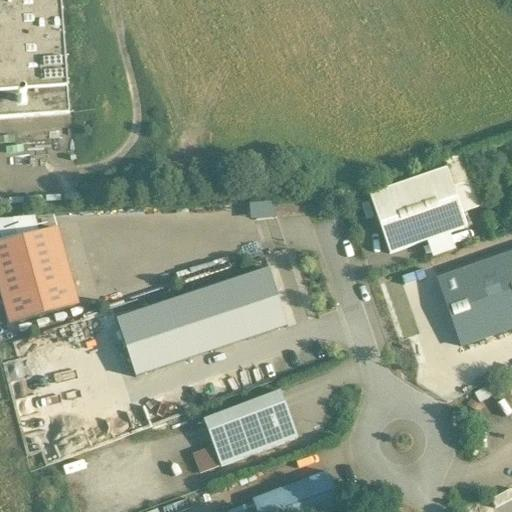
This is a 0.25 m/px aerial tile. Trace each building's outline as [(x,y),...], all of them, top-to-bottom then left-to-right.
[(60,0),(0,0),(0,118),(69,114),(60,0)] [(446,170),(369,197),(389,256),(466,229),(446,170)] [(0,292),(9,325),(77,306),(55,231),(0,246),(0,292)] [(511,253),(434,279),(458,349),(511,330),(511,253)] [(116,324),(135,377),(286,324),(267,270),(116,324)] [(280,393),(203,422),(221,468),(297,439),(280,393)] [(327,473),(252,502),(255,511),(339,511),(341,511),(327,473)]
